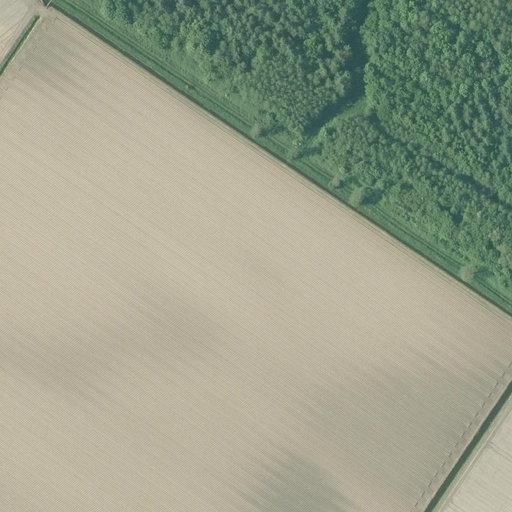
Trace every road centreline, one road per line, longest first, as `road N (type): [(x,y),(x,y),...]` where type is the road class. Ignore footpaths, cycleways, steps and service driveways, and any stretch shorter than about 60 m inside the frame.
road 1 (track): [(60,0),(511,302)]
road 2 (track): [(368,0),(363,101),(324,128),(305,161)]
